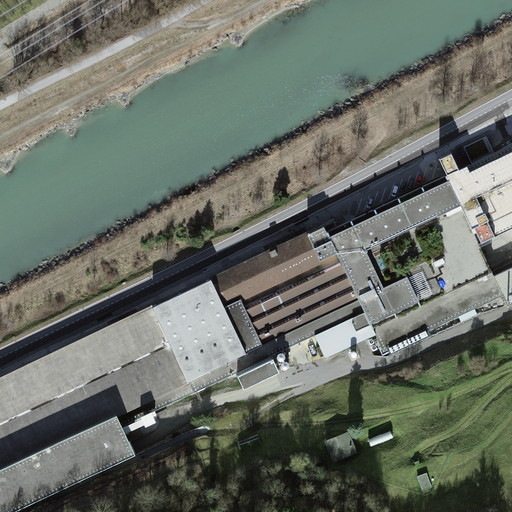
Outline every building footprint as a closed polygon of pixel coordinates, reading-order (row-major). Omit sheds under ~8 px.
[(462,208),(480,247),(511,232),(511,147),(507,150),(509,156),(473,175),(470,168),(462,172),(455,156),(442,162),(451,186),(462,208)] [(451,186),(333,241),(342,261),(366,312),(372,323),(420,301),(410,279),(385,290),(367,252),(462,208),(451,186)] [(306,235),(211,279),(224,307),(242,299),(245,307),(342,261),(333,241),(327,229),(307,238),(306,235)] [(342,261),(245,307),(264,346),(269,358),(314,337),(366,312),(342,261)] [(511,267),(493,276),(502,295),(507,305),(511,303),(511,267)] [(493,276),(491,273),(374,328),(377,336),(384,350),(502,295),(493,276)] [(211,279),(156,306),(191,380),(264,346),(242,299),(224,307),(211,279)] [(156,306),(0,379),(0,511),(12,511),(135,454),(117,417),(191,380),(156,306)] [(366,312),(314,337),(325,360),(377,336),(374,328),(372,323),(366,312)] [(269,358),(236,373),(242,387),(276,371),(269,358)] [(145,428),(156,423),(150,412),(125,423),(127,429),(143,422),(145,428)] [(389,433),(367,442),(370,449),(392,440),(389,433)] [(349,434),(324,443),(331,463),(356,454),(349,434)]
